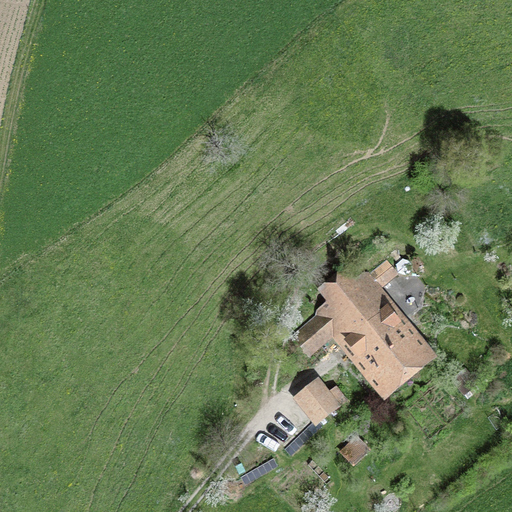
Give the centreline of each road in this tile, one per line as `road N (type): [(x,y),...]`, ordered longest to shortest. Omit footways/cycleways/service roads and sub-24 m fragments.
road 1 (track): [(189,511),(325,357)]
road 2 (track): [(0,160),(38,0)]
